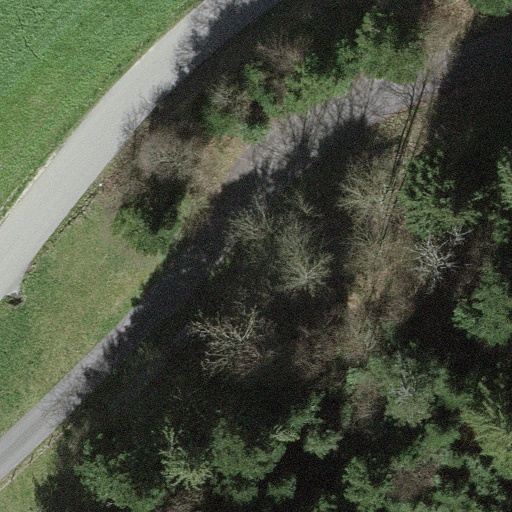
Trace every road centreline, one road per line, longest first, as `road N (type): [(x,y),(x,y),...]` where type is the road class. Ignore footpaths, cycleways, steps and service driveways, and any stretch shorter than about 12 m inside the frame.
road 1 (unclassified): [(0,461),(144,317),(285,149),(358,102),(511,44)]
road 2 (unclassified): [(0,264),(135,97),(235,0)]
